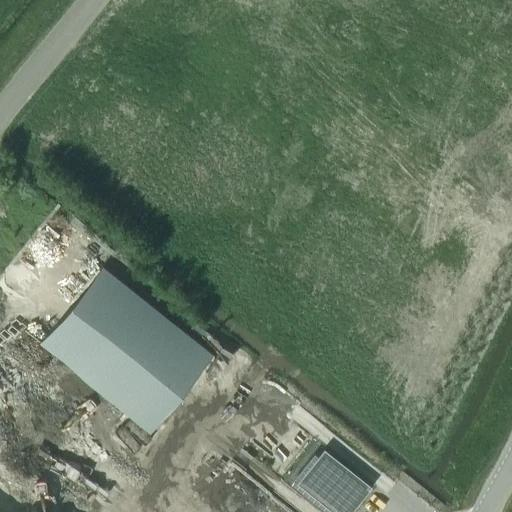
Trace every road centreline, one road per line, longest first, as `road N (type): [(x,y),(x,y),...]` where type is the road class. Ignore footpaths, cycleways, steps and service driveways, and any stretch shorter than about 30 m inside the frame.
road 1 (unknown): [(180,403),(225,382),(277,391),(432,511)]
road 2 (unknown): [(180,403),(317,511)]
road 3 (residential): [(0,113),(93,0)]
road 4 (unknown): [(225,511),(179,457),(180,403)]
